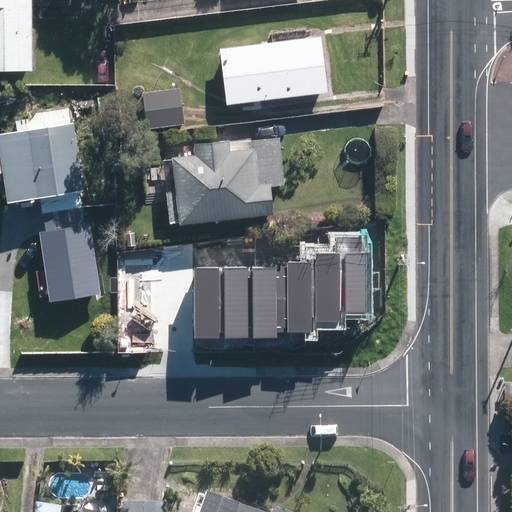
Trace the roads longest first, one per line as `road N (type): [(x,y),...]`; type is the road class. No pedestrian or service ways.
road 1 (residential): [(0,407),(450,409)]
road 2 (secondary): [(451,5),(450,409)]
